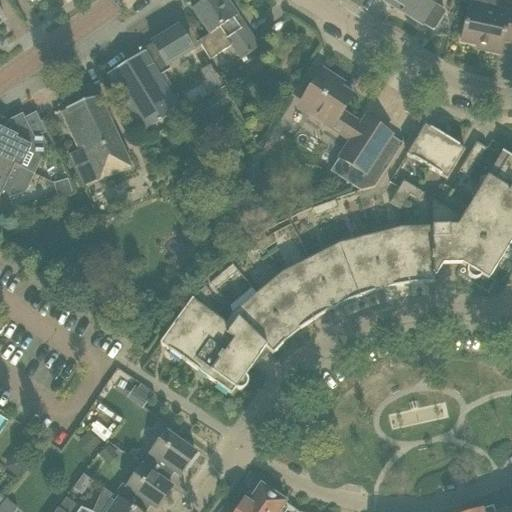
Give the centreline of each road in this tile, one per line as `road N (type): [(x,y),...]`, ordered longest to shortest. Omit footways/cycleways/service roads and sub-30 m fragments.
road 1 (residential): [(247,448),(297,379),(352,334),(434,313),(511,315)]
road 2 (residential): [(247,448),(298,481),(357,501),(453,501),(511,476)]
road 3 (residential): [(511,79),(418,60),(316,0)]
road 4 (tertiary): [(0,79),(120,0)]
